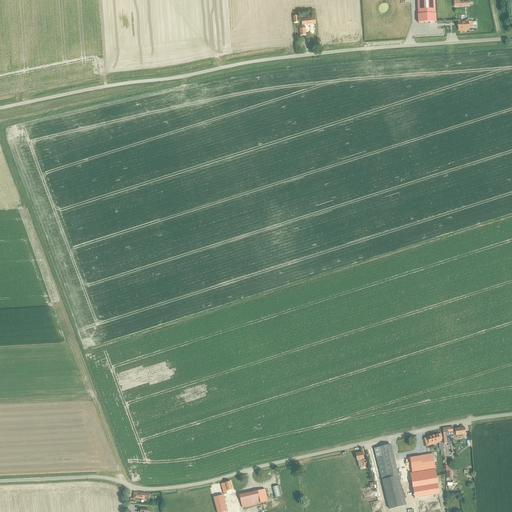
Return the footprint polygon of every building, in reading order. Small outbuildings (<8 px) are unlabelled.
[(417,0),(417,7),(418,23),(436,22),(436,13),(435,13),(434,0),(417,0)] [(301,20),(302,25),(302,29),(299,29),(300,36),(306,35),(305,28),(304,28),(304,25),(315,24),(315,18),(301,20)] [(457,26),(458,26),(458,31),(461,30),(461,32),(466,32),(466,30),(469,30),(469,29),(472,29),(472,21),(465,21),(465,22),(461,22),(461,21),(458,21),(458,22),(457,22),(457,26)] [(452,427),(443,428),(443,433),(444,439),(444,444),(447,444),(446,437),(455,436),(456,436),(455,429),(452,429),(452,427)] [(464,427),(455,429),(456,436),(465,435),(464,427)] [(440,440),(442,439),(441,433),(424,438),(426,446),(437,443),(437,442),(441,441),(440,440)] [(398,476),(390,444),(374,449),(382,480),(389,509),(406,505),(398,476)] [(364,460),(364,459),(362,452),(355,453),(356,454),(357,461),(357,460),(359,467),(362,466),(366,466),(366,463),(365,460),(364,460)] [(433,454),(410,458),(412,473),(410,473),(414,498),(440,493),(433,454)] [(232,489),(230,482),(221,484),(224,495),(227,494),(226,492),(228,491),(228,490),(232,489)] [(274,498),(282,496),(279,486),(272,487),(274,498)] [(267,501),(265,489),(257,491),(239,495),(242,508),(267,501)] [(150,494),(133,492),(133,500),(135,500),(139,500),(139,499),(149,500),(150,494)] [(223,495),(214,498),(217,511),(222,511),(227,511),(223,495)] [(182,499),(184,511),(191,511),(189,498),(182,499)]
